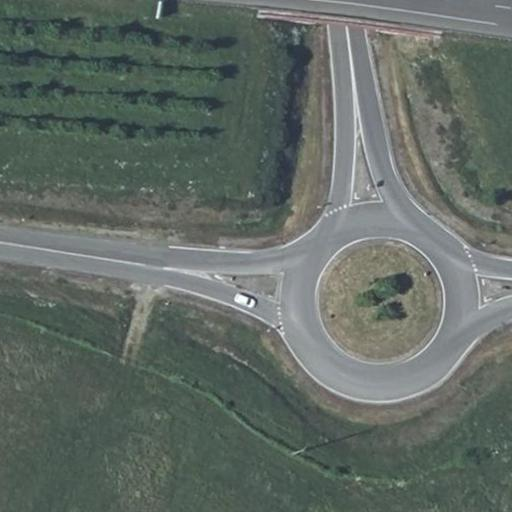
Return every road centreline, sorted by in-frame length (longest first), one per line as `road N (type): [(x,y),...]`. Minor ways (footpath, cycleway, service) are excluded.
road 1 (tertiary): [(315,251),(260,267),(111,264)]
road 2 (tertiary): [(111,264),(218,293),(303,334)]
road 3 (secondary): [(303,334),(341,375),(369,384),(423,371),(458,327)]
road 4 (secondary): [(350,50),(337,231)]
road 5 (secondary): [(401,223),(350,50)]
